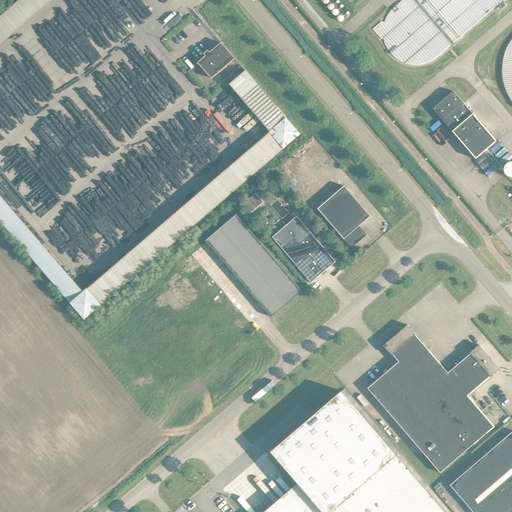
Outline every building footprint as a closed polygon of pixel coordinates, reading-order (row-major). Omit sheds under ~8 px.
[(14,0),(0,12),(0,217),(84,315),(301,130),(246,66),(229,80),(270,128),(83,288),(0,191),(0,41),(48,0),(14,0)] [(198,58),(212,74),(235,53),(221,37),(210,47),(208,45),(204,49),(206,51),(198,58)] [(241,60),(236,65),(240,70),(245,65),(241,60)] [(433,104),(476,154),(497,137),(453,86),(433,104)] [(318,204),(352,243),(367,230),(359,221),(370,211),(344,181),(318,204)] [(206,236),(271,312),(302,286),(236,209),(206,236)] [(279,239),(311,278),(336,257),(303,219),(279,239)] [(374,391),(440,468),(486,429),(494,422),(468,391),(490,372),(491,372),(500,364),(479,340),(470,348),(470,349),(448,368),(415,330),(416,329),(408,320),(383,341),(392,350),(398,357),(367,383),(374,391)] [(449,511),(342,386),(271,447),(298,478),(258,511),(449,511)] [(511,427),(450,480),(476,511),(505,511),(511,506),(511,427)]
